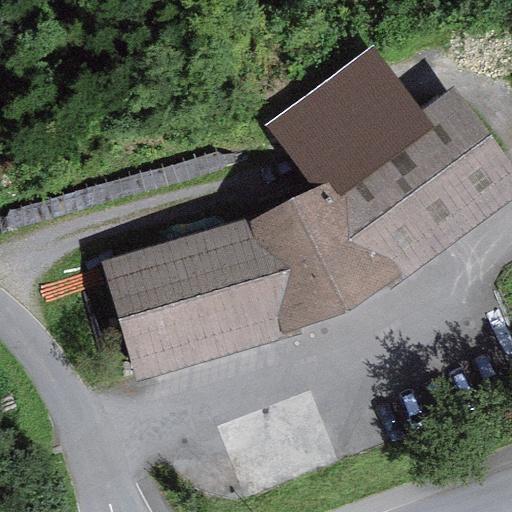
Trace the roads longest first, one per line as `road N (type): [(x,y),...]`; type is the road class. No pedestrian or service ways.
road 1 (track): [(82,430),(355,347),(511,235)]
road 2 (unclassified): [(0,312),(31,345),(82,430),(101,511)]
